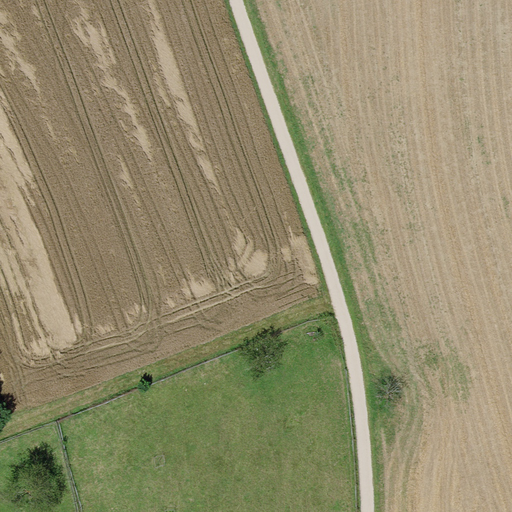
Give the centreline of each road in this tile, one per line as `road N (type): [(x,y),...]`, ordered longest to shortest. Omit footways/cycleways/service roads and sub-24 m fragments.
road 1 (track): [(370,511),(354,356),(239,0)]
road 2 (track): [(337,301),(0,434)]
